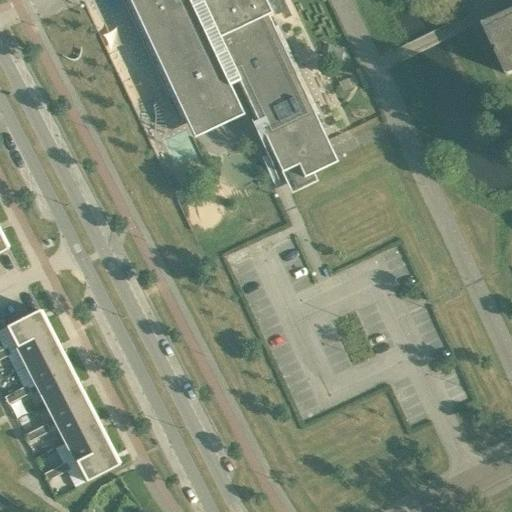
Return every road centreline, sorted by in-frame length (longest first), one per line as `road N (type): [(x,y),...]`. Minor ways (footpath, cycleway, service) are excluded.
road 1 (tertiary): [(237,511),(0,55)]
road 2 (tertiary): [(0,107),(208,511)]
